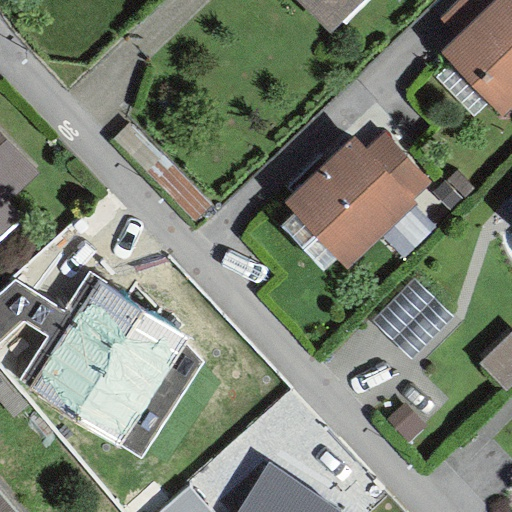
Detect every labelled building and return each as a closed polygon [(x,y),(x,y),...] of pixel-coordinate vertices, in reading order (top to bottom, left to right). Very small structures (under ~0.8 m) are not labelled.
[(293,0),(327,34),(362,0),(293,0)] [(458,0),(437,20),(454,37),(493,0),(458,0)] [(511,0),(493,0),(454,37),(438,53),(500,118),(511,106),(511,0)] [(384,132),(364,149),(411,199),(428,183),(384,132)] [(0,234),(20,215),(6,201),(37,172),(0,133),(0,234)] [(334,260),(344,270),(416,204),(411,199),(364,149),(353,137),(281,203),(292,215),(334,260)] [(456,171),(430,193),(447,213),(473,191),(456,171)] [(321,273),(334,260),(292,215),(278,227),(321,273)] [(188,341),(86,272),(62,313),(12,281),(0,292),(0,343),(21,324),(46,339),(16,383),(138,461),(202,362),(182,346),(188,341)] [(451,316),(412,278),(370,322),(409,360),(451,316)] [(511,331),(477,364),(503,391),(511,383),(511,331)] [(0,377),(0,405),(11,419),(25,407),(0,377)] [(404,404),(385,419),(405,443),(423,427),(404,404)] [(327,511),(267,463),(236,511),(327,511)] [(207,511),(186,489),(160,511),(207,511)] [(11,511),(0,498),(0,511),(11,511)]
